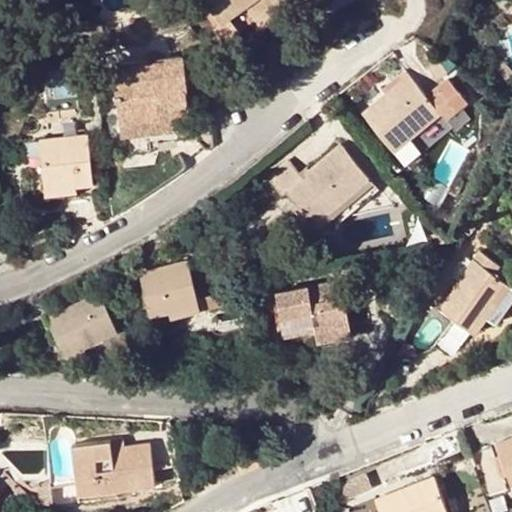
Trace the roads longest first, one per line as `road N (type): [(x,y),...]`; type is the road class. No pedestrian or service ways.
road 1 (residential): [(0,290),(110,242),(407,18)]
road 2 (residential): [(317,456),(298,410),(254,414),(0,394)]
road 3 (residential): [(317,456),(511,379)]
